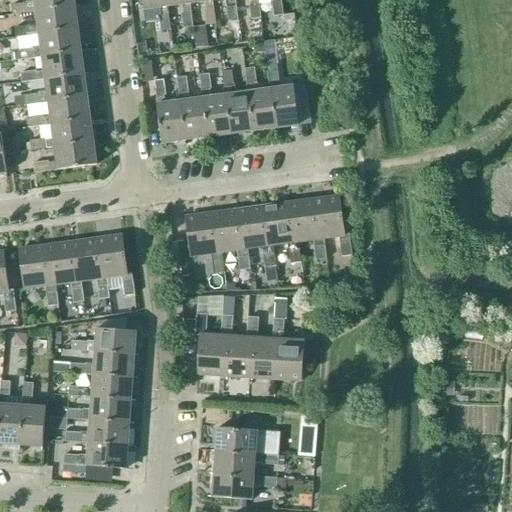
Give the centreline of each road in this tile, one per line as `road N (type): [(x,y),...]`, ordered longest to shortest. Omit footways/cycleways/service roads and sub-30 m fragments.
road 1 (residential): [(136,192),(108,0)]
road 2 (residential): [(307,174),(136,192)]
road 3 (residential): [(153,506),(161,346)]
road 4 (residential): [(0,495),(153,506)]
road 5 (residential): [(0,212),(136,192)]
